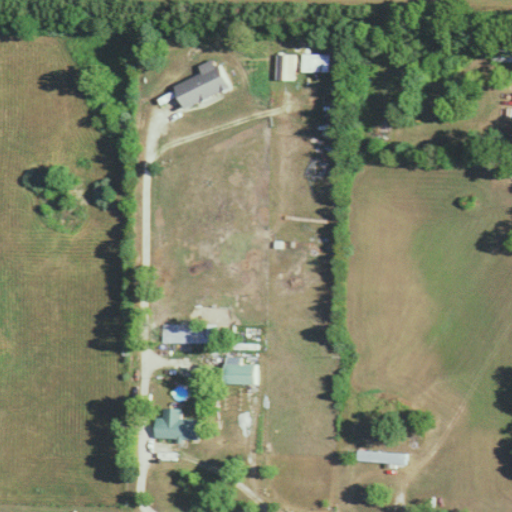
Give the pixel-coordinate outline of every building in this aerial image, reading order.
[(494,61),(511,59),(511,44),(493,45),(494,61)] [(204,72),(177,85),(187,107),(232,87),(218,57),(201,65),(204,72)] [(162,342),(202,342),(202,324),(162,324),(162,342)] [(259,364),(226,364),(226,384),(259,384),(259,364)] [(158,417),(157,438),(200,439),(201,419),(182,418),(182,408),(165,408),(164,417),(158,417)] [(412,454),(362,450),(361,461),(411,465),(412,454)]
